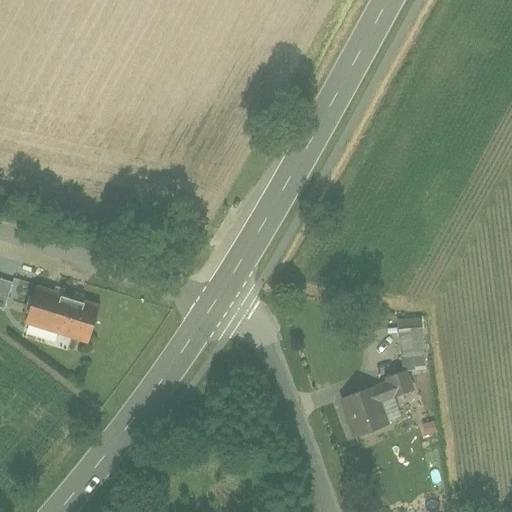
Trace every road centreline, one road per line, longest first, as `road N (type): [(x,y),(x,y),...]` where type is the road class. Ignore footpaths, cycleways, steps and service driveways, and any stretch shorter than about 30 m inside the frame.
road 1 (tertiary): [(388,0),(216,307)]
road 2 (tertiary): [(216,307),(60,511)]
road 3 (residential): [(0,229),(216,307)]
road 4 (residential): [(270,346),(334,511)]
